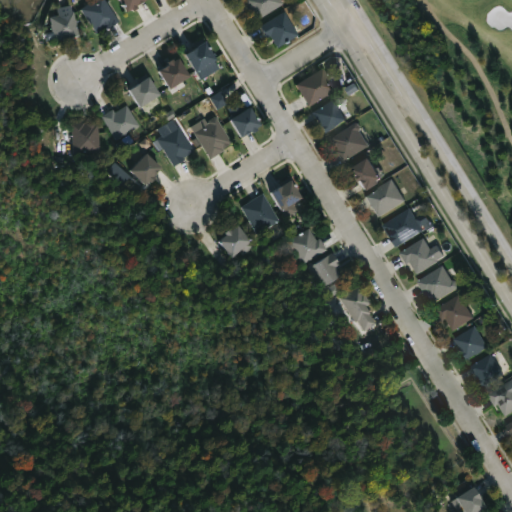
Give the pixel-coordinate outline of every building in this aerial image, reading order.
[(113,23),(106,27),(105,25),(93,32),(77,8),(89,0),(102,0),(116,21),(113,23)] [(131,7),(126,10),(125,8),(119,11),(112,0),(138,0),(130,5),(131,7)] [(278,0),(280,3),(253,20),(241,0),(278,0)] [(66,4),(68,11),(70,11),(77,35),(52,41),(45,16),(54,14),(52,7),(66,4)] [(296,34),(276,47),(268,35),(265,37),(258,25),(282,11),(296,34)] [(216,67),(199,78),(194,69),(190,72),(179,54),(200,40),(216,67)] [(173,57),(184,76),(163,89),(152,71),(163,64),(161,62),(173,57)] [(334,90),(307,107),(293,84),(320,67),(334,90)] [(138,104),(133,107),(123,89),(142,76),(154,95),(138,104)] [(345,119),(323,133),(310,112),(332,98),(345,119)] [(124,104),(137,125),(114,139),(99,115),(111,108),(113,111),(124,104)] [(240,134),(234,138),(223,119),(244,107),(255,126),(240,134)] [(213,117),(229,143),(221,148),(222,150),(207,159),(187,126),(202,117),(205,123),(207,119),(211,116),(213,117)] [(82,122),(82,123),(95,122),(98,157),(72,159),(69,123),(82,122)] [(368,146),(342,163),(335,151),(336,150),(330,141),(332,140),(330,138),(353,123),(356,123),(359,128),(358,131),(368,146)] [(174,163),(170,166),(154,139),(175,126),(191,150),(181,157),(182,159),(174,163)] [(149,178),(145,182),(143,180),(138,185),(123,171),(140,153),(155,168),(147,176),(149,178)] [(365,158),(373,170),(377,168),(381,175),(376,177),(377,179),(360,190),(353,179),(350,181),(348,176),(349,175),(346,170),(365,158)] [(279,209),(276,211),(265,193),(287,179),(298,197),(279,209)] [(403,201),(376,218),(363,196),(390,179),(403,201)] [(280,220),(257,235),(239,208),(262,193),(280,220)] [(422,230),(394,247),(381,226),(409,209),(422,230)] [(234,225),(247,242),(250,240),(255,246),(245,254),(241,248),(228,258),(215,241),(222,236),(220,233),(225,229),(227,231),(234,225)] [(313,238),(314,239),(317,237),(326,249),(304,264),(288,241),(306,228),(313,238)] [(437,262),(416,275),(408,262),(405,265),(397,253),(422,238),(437,262)] [(335,277),(319,286),(307,266),(331,253),(337,264),(333,267),(337,276),(335,277)] [(456,288),(429,305),(415,282),(441,266),(450,280),(453,281),(455,285),(456,288)] [(357,286),(369,302),(364,305),(374,322),(361,330),(355,319),(353,321),(338,297),(357,286)] [(470,316),(473,321),(454,333),(445,319),(441,321),(434,310),(457,295),(470,316)] [(481,350),(464,359),(452,339),(474,326),(486,346),(480,349),(481,350)] [(502,374),(481,386),(469,365),(490,353),(502,374)] [(511,410),(504,416),(496,404),(494,405),(487,394),(511,377),(511,410)] [(470,488),(475,496),(479,494),(485,503),(469,511),(456,511),(449,500),(452,498),(450,495),(468,484),(470,488)]
